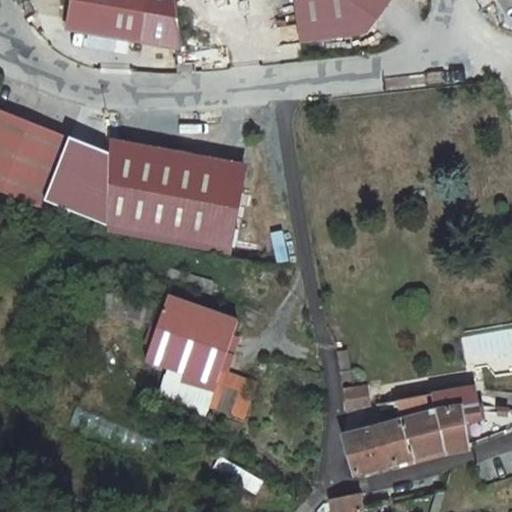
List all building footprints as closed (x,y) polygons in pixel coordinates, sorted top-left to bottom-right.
[(71,0),(67,26),(142,37),(147,0),(71,0)] [(147,0),(142,37),(178,42),(168,0),(147,0)] [(294,0),(302,42),(365,34),(391,0),(294,0)] [(66,128),(0,109),(0,186),(47,199),(66,128)] [(235,323),(166,298),(143,359),(214,386),(235,323)] [(215,409),(245,420),(259,383),(228,372),(215,409)] [(447,448),(470,442),(464,422),(479,418),(473,383),(433,393),(447,448)] [(341,391),(344,411),(367,406),(363,386),(341,391)] [(447,448),(433,393),(398,399),(403,421),(412,458),(447,448)] [(374,428),(384,466),(412,458),(403,421),(374,428)] [(348,435),(357,474),(384,466),(374,428),(348,435)] [(363,511),(361,494),(342,495),(343,511),(363,511)]
